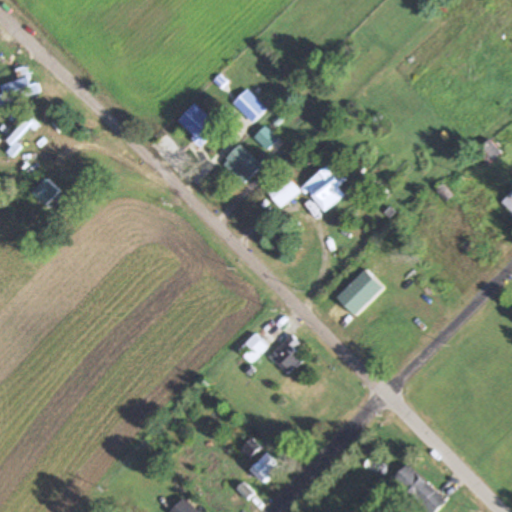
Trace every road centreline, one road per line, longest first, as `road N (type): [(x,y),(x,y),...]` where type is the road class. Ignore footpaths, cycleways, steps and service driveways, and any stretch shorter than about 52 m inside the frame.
road 1 (residential): [(497,511),(0,18)]
road 2 (residential): [(511,263),(274,511)]
